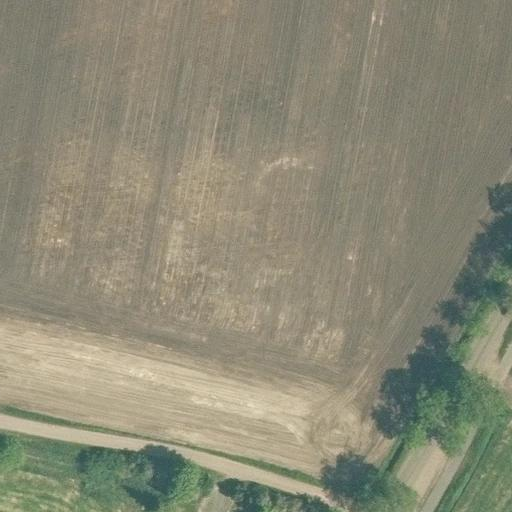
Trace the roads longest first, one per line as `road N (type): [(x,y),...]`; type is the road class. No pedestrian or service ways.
road 1 (residential): [(366,511),(0,424)]
road 2 (tertiary): [(389,511),(511,298)]
